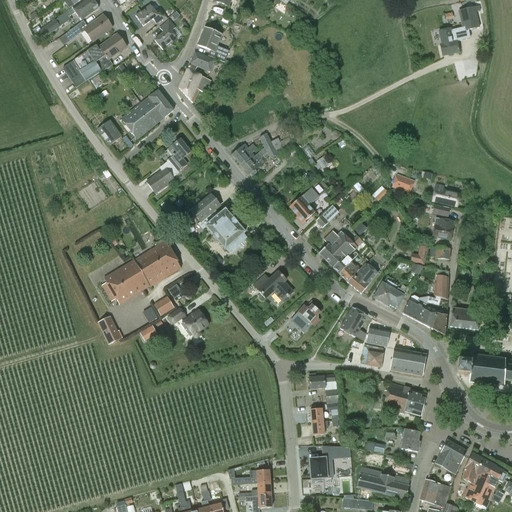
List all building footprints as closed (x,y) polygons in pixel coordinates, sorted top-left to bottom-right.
[(83,0),(72,8),(65,13),(66,13),(55,21),(55,20),(44,28),(39,32),(38,32),(43,39),(60,27),(71,20),(69,17),(75,13),(80,21),(97,9),(90,0),(83,0)] [(82,0),(62,0),(69,9),(73,6),(74,6),(82,0)] [(143,26),(152,20),(156,25),(166,18),(160,9),(155,13),(150,6),(149,6),(146,1),(140,5),(144,10),(136,16),(143,26)] [(479,7),(458,12),(462,29),(463,32),(467,31),(479,28),(476,12),(480,11),(479,7)] [(69,32),(66,34),(67,36),(71,33),(74,38),(84,31),(92,43),(112,28),(103,16),(87,27),(83,21),(69,32)] [(159,29),(163,33),(155,41),(163,50),(177,39),(172,34),(176,30),(175,29),(169,21),(159,29)] [(217,47),(221,36),(205,29),(198,46),(210,51),(208,56),(224,63),(229,51),(217,47)] [(463,32),(462,29),(450,32),(450,30),(439,32),(442,45),(440,45),(443,56),(459,53),(456,44),(470,41),(467,31),(463,32)] [(87,52),(73,61),(62,68),(76,89),(85,82),(86,82),(101,72),(102,73),(113,66),(109,60),(126,48),(117,35),(100,47),(98,45),(87,52)] [(206,94),(211,82),(202,77),(194,73),(197,67),(210,72),(214,61),(195,53),(190,64),(179,89),(193,103),(199,91),(206,94)] [(98,75),(93,79),(97,85),(99,83),(101,86),(104,84),(98,75)] [(137,139),(173,111),(158,92),(122,120),(137,139)] [(108,147),(122,137),(110,121),(96,131),(108,147)] [(259,138),(262,146),(270,142),(267,134),(259,138)] [(262,146),(264,149),(254,157),(251,153),(239,164),(249,176),(250,175),(251,176),(252,176),(252,177),(256,174),(256,173),(256,172),(255,172),(255,171),(254,171),(261,165),(259,162),(262,159),(261,158),(266,154),(270,160),(278,156),(275,151),(282,147),(278,139),(271,142),(270,142),(262,146)] [(173,157),(167,162),(170,165),(166,168),(165,168),(145,182),(155,196),(175,180),(172,177),(187,165),(182,159),(190,153),(180,140),(167,150),(173,157)] [(239,164),(251,153),(256,150),(252,145),(248,149),(244,145),(232,156),(239,164)] [(324,171),(329,166),(321,157),(316,162),(324,171)] [(397,175),(393,188),(410,194),(414,182),(397,175)] [(289,209),(290,209),(297,217),(295,218),(301,225),(309,219),(310,220),(314,217),(312,216),(314,214),(308,206),(311,203),(317,199),(328,189),(320,181),(303,196),(288,209),(289,209)] [(436,185),(432,201),(457,207),(459,194),(443,190),(444,187),(436,185)] [(384,190),(374,199),(377,203),(387,194),(384,190)] [(191,212),(200,222),(209,215),(220,206),(211,195),(191,212)] [(167,205),(161,209),(167,218),(173,213),(167,205)] [(448,218),(449,209),(434,205),(432,214),(448,218)] [(322,229),(338,214),(332,206),(315,222),(322,229)] [(229,254),(247,238),(244,234),(245,233),(226,212),(225,210),(213,220),(209,215),(200,222),(197,225),(202,230),(205,228),(225,251),(225,250),(229,254)] [(448,227),(450,221),(435,219),(434,226),(432,238),(432,239),(436,240),(436,239),(450,241),(452,228),(448,227)] [(344,260),(348,256),(357,248),(357,247),(362,242),(356,236),(351,242),(341,232),(334,239),(331,236),(325,242),(328,245),(319,254),(333,268),(342,259),(344,260)] [(165,242),(133,261),(149,287),(149,288),(181,269),(165,242)] [(418,255),(411,254),(410,262),(424,266),(428,248),(420,246),(418,255)] [(449,260),(450,249),(435,249),(435,260),(449,260)] [(339,274),(352,261),(352,260),(356,257),(357,255),(355,253),(351,256),(352,257),(351,259),(348,256),(344,260),(342,259),(333,268),(339,274)] [(217,256),(211,261),(217,268),(223,263),(217,256)] [(149,287),(133,261),(104,279),(120,304),(149,287)] [(339,274),(347,282),(361,269),(352,261),(339,274)] [(377,274),(366,265),(361,269),(347,282),(348,283),(361,294),(377,274)] [(416,276),(423,267),(413,265),(409,271),(416,276)] [(282,302),(292,292),(283,282),(285,281),(278,272),(269,281),(265,276),(253,286),(265,299),(273,292),(282,302)] [(449,278),(436,276),(434,296),(435,297),(440,298),(448,300),(449,278)] [(395,309),(405,293),(397,289),(395,292),(382,285),(374,298),(388,306),(388,305),(395,309)] [(489,285),(479,285),(478,296),(488,297),(489,285)] [(151,305),(158,318),(173,309),(166,296),(151,305)] [(426,305),(427,304),(428,298),(419,300),(414,297),(411,298),(409,302),(408,301),(402,314),(418,323),(425,310),(426,306),(426,305)] [(428,298),(427,304),(438,306),(440,298),(435,297),(434,300),(428,298)] [(317,316),(320,313),(322,311),(311,301),(305,308),(303,306),(298,313),(290,321),(304,334),(311,325),(314,328),(320,321),(317,318),(317,316)] [(183,322),(193,336),(192,336),(195,340),(203,334),(200,331),(208,325),(198,311),(187,319),(181,309),(180,308),(170,314),(168,316),(174,325),(181,320),(182,321),(183,322)] [(352,308),(340,329),(354,338),(354,337),(364,342),(365,334),(358,330),(366,316),(352,308)] [(450,327),(478,331),(479,319),(475,319),(476,312),(452,309),(450,327)] [(419,323),(431,329),(436,313),(431,311),(430,313),(425,310),(418,323),(419,323)] [(442,316),(436,313),(431,329),(445,336),(447,316),(442,315),(442,316)] [(108,346),(121,340),(110,317),(97,323),(108,346)] [(152,326),(141,333),(145,341),(157,334),(152,326)] [(386,348),(390,331),(369,327),(366,344),(386,348)] [(381,369),(383,354),(382,354),(383,349),(364,345),(360,364),(365,365),(365,366),(381,369)] [(393,349),(390,371),(421,376),(425,355),(393,349)] [(511,360),(471,355),(470,362),(457,361),(456,375),(469,376),(468,382),(504,386),(504,381),(510,382),(510,384),(511,384),(511,382),(511,360)] [(327,401),(328,404),(338,403),(336,382),(335,382),(334,376),(324,377),(308,378),(310,390),(325,388),(326,388),(326,392),(327,401)] [(403,415),(404,412),(420,417),(425,396),(409,392),(410,389),(404,387),(403,387),(389,383),(382,409),(403,415)] [(310,410),(311,423),(322,422),(321,409),(310,410)] [(311,423),(312,436),(324,435),(323,429),(328,428),(327,421),(322,422),(311,423)] [(394,438),(394,430),(385,430),(385,437),(394,438)] [(417,452),(419,443),(417,442),(419,433),(405,431),(401,449),(417,452)] [(454,475),(460,464),(467,452),(458,447),(447,441),(440,453),(434,464),(446,470),(454,475)] [(384,452),(385,445),(375,443),(373,450),(384,452)] [(393,464),(395,457),(386,454),(384,461),(393,464)] [(472,455),(464,471),(462,479),(469,482),(471,483),(475,476),(482,461),(472,455)] [(464,498),(475,503),(492,466),(482,461),(475,476),(471,483),(469,482),(466,489),(465,488),(461,497),(464,498)] [(335,462),(310,463),(311,483),(336,482),(335,462)] [(502,472),(492,466),(475,503),(486,508),(498,481),(503,483),(507,474),(502,472)] [(381,475),(381,472),(361,467),(356,488),(405,500),(408,487),(410,479),(405,478),(394,475),(393,478),(381,475)] [(251,485),(257,484),(270,483),(269,471),(256,471),(256,478),(250,479),(250,478),(232,479),(233,486),(251,485)] [(449,488),(426,481),(420,500),(434,505),(432,509),(439,511),(440,507),(443,508),(449,488)] [(508,493),(511,495),(511,483),(509,482),(503,491),(508,493)] [(252,497),(258,497),(271,496),(270,483),(257,484),(257,490),(251,491),(251,493),(238,494),(239,501),(252,500),(252,497)] [(211,501),(208,491),(201,493),(203,502),(201,502),(202,509),(196,511),(210,511),(209,507),(208,502),(211,501)] [(504,495),(497,491),(494,496),(501,499),(504,495)] [(184,511),(196,511),(192,511),(189,501),(185,502),(183,492),(176,494),(180,508),(183,507),(184,511)] [(259,511),(259,509),(271,508),(271,496),(258,497),(258,502),(251,502),(251,511),(259,511)] [(222,511),(223,511),(229,510),(226,499),(220,501),(221,504),(209,507),(210,511),(222,511)] [(366,502),(343,499),(342,508),(365,511),(366,502)] [(127,511),(126,505),(125,505),(124,501),(116,503),(117,507),(116,507),(116,511),(127,511)]
